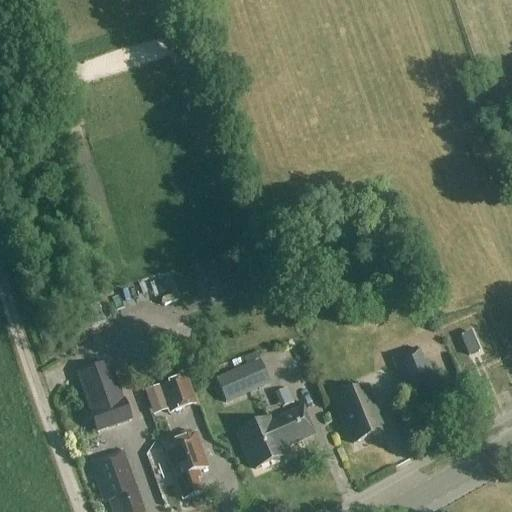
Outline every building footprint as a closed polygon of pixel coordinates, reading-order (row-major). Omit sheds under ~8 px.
[(220,259),(224,283),(240,280),(235,256),(220,259)] [(220,265),(208,267),(212,290),(225,287),(220,265)] [(177,317),(196,309),(181,270),(162,277),(177,317)] [(77,314),(82,330),(101,324),(97,308),(77,314)] [(158,341),(180,334),(174,315),(152,322),(158,341)] [(478,331),(490,348),(501,340),(488,324),(478,331)] [(480,353),(471,333),(462,337),(470,357),(480,353)] [(424,364),(418,351),(392,362),(398,373),(408,398),(439,385),(429,361),(424,364)] [(214,381),(225,404),(269,384),(259,361),(214,381)] [(110,363),(76,376),(90,414),(118,404),(124,402),(110,363)] [(195,406),(185,378),(157,389),(167,416),(195,406)] [(353,446),(383,433),(365,390),(335,402),(353,446)] [(131,423),(124,402),(118,404),(90,414),(97,435),(131,423)] [(255,471),(284,458),(281,450),(314,436),(303,410),(270,425),(268,421),(238,434),(255,471)] [(179,441),(162,448),(182,502),(201,495),(194,474),(207,470),(195,436),(194,436),(189,432),(177,437),(179,441)] [(111,511),(142,511),(123,455),(90,466),(101,498),(106,496),(111,511)]
